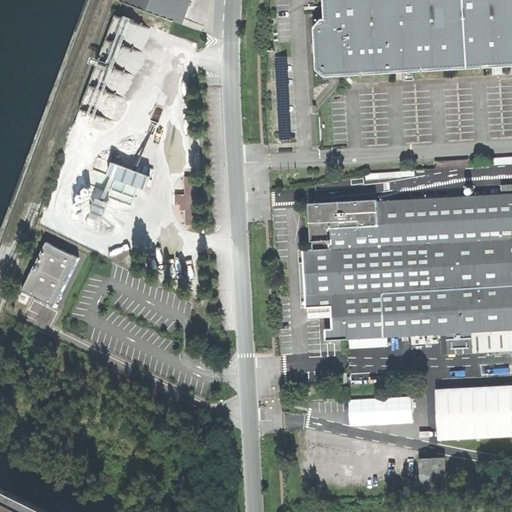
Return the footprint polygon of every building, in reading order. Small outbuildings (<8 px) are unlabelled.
[(120,0),(119,3),(173,23),(181,0),(120,0)] [(181,0),(173,23),(181,27),(190,0),(181,0)] [(511,0),(322,0),(323,20),(321,20),(313,28),(314,49),(316,70),(324,78),(511,67),(511,0)] [(489,166),(511,164),(511,157),(489,159),(489,166)] [(149,180),(153,170),(139,165),(136,172),(113,163),(108,176),(145,190),(146,186),(149,187),(150,184),(152,181),(149,180)] [(185,225),(195,225),(195,201),(194,177),(184,177),(185,195),(175,195),(175,205),(185,205),(185,225)] [(511,350),(511,182),(501,183),(501,193),(378,200),(376,198),(308,202),(310,241),(313,241),(314,248),(303,249),(303,260),(305,293),(306,306),(332,304),(333,326),(325,327),(326,340),(446,332),(448,354),(511,350)] [(48,241),(24,290),(56,306),(80,256),(48,241)] [(439,440),(511,435),(511,384),(436,390),(439,440)] [(348,398),(349,425),(415,422),(414,395),(348,398)] [(445,457),(419,458),(420,488),(446,487),(445,457)] [(82,511),(83,511),(62,497),(16,474),(14,477),(0,470),(0,511),(82,511)]
